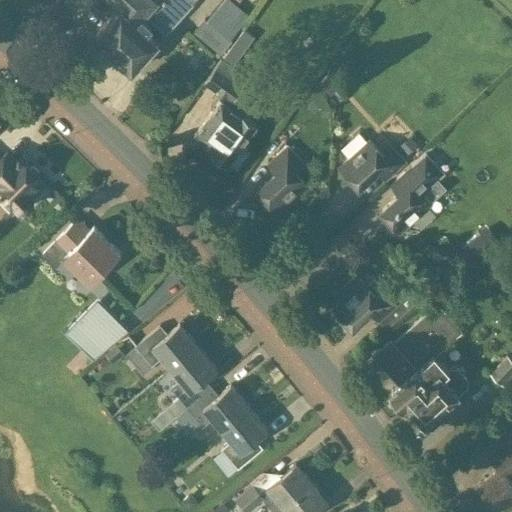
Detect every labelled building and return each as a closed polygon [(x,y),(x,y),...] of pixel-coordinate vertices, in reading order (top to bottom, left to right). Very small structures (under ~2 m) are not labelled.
[(109,0),(120,10),(94,38),(131,72),(159,42),(148,32),(153,26),(144,18),(146,15),(167,34),(194,4),(193,3),(195,0),(109,0)] [(230,0),(222,0),(205,22),(203,20),(194,32),(219,53),(250,15),(230,0)] [(201,82),(222,98),(196,133),(215,147),(213,149),(216,151),(214,154),(214,158),(221,163),(225,162),(227,159),(229,161),(229,162),(238,168),(250,151),(242,145),(257,124),(247,117),(251,112),(233,98),(248,78),(232,65),(255,35),(246,28),(222,60),(219,58),(201,82)] [(342,149),(351,158),(340,168),(359,189),(378,172),(386,181),(408,161),(392,144),(382,153),(370,140),(368,142),(359,132),(342,149)] [(413,135),(401,144),(410,154),(421,145),(413,135)] [(266,163),(276,174),(258,190),(270,204),(271,204),(276,210),(306,183),(295,171),(305,161),(287,143),(266,163)] [(9,152),(0,160),(0,196),(2,195),(11,205),(13,203),(20,209),(27,209),(32,203),(32,194),(43,182),(26,165),(25,167),(9,152)] [(390,185),(399,195),(380,212),(400,233),(429,206),(420,196),(431,186),(411,165),(390,185)] [(94,226),(92,228),(79,215),(41,252),(55,266),(64,257),(90,283),(121,252),(94,226)] [(482,231),(465,244),(466,245),(477,260),(494,248),(483,233),(482,231)] [(17,269),(33,253),(27,246),(10,261),(17,269)] [(375,272),(364,282),(334,309),(353,330),(371,313),(380,323),(402,302),(375,272)] [(97,358),(130,326),(102,297),(69,329),(97,358)] [(426,422),(458,392),(468,384),(469,377),(458,365),(450,364),(447,367),(436,354),(463,330),(437,300),(393,339),(391,337),(373,353),(399,384),(393,390),(406,404),(408,402),(426,422)] [(180,324),(154,346),(146,336),(136,345),(152,364),(162,356),(171,367),(197,345),(180,324)] [(171,367),(180,378),(171,387),(188,407),(197,399),(190,390),(217,368),(197,345),(171,367)] [(490,372),(511,393),(511,358),(508,354),(490,372)] [(204,407),(197,399),(188,407),(203,425),(212,417),(222,428),(248,406),(231,385),(204,407)] [(222,428),(231,440),(221,448),(238,468),(263,447),(256,439),(268,429),(248,406),(222,428)] [(487,455),(499,469),(479,487),(499,510),(511,498),(511,480),(511,479),(511,478),(511,438),(510,436),(487,455)] [(296,464),(268,487),(267,486),(261,491),(253,482),(235,498),(246,511),(247,511),(263,499),(273,511),(275,511),(312,482),(296,464)] [(312,482),(275,511),(313,511),(327,501),(312,482)]
